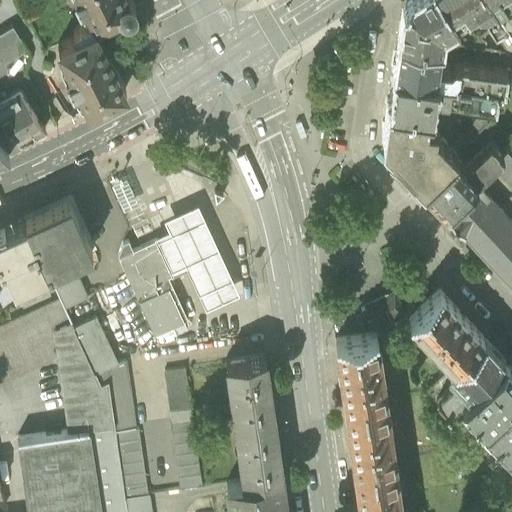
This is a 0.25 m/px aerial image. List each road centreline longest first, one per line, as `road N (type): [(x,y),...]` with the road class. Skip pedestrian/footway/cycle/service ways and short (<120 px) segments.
road 1 (residential): [(511,321),(416,220),(291,275)]
road 2 (secondary): [(0,184),(217,67)]
road 3 (tertiary): [(329,511),(291,275)]
road 4 (tertiary): [(291,275),(267,176),(217,67)]
road 5 (secondary): [(217,67),(324,0)]
